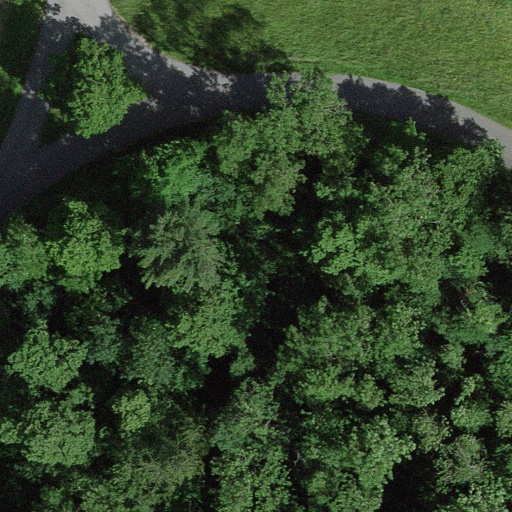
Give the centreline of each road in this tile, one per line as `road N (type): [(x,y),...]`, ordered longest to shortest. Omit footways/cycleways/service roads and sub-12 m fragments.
road 1 (unclassified): [(207,89),(401,99),(511,150)]
road 2 (unclassified): [(11,161),(207,89)]
road 3 (unclassified): [(69,0),(11,161)]
road 4 (unclassified): [(79,0),(130,53),(207,89)]
